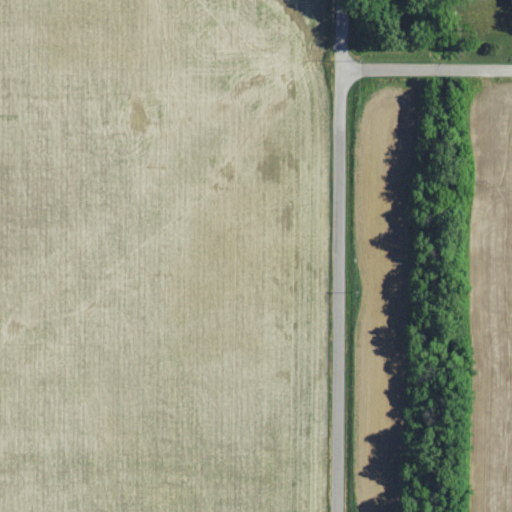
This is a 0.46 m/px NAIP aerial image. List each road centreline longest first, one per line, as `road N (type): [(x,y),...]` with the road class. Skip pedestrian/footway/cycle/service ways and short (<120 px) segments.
road 1 (residential): [(333,511),(337,0)]
road 2 (residential): [(337,79),(511,75)]
